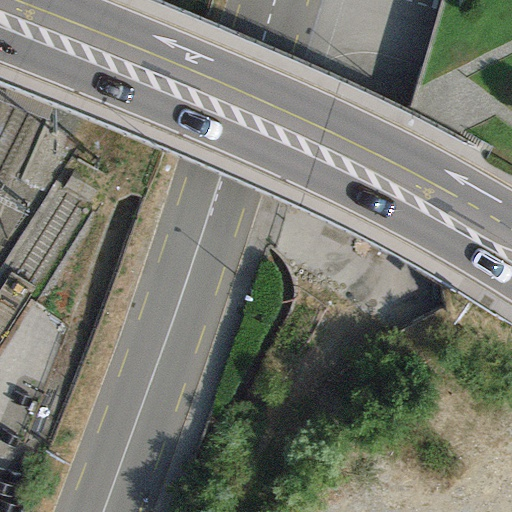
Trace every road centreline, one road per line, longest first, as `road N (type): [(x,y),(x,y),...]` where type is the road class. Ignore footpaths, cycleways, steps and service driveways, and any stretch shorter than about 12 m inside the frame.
road 1 (secondary): [(0,10),(304,134),(491,238)]
road 2 (primary): [(98,511),(273,0)]
